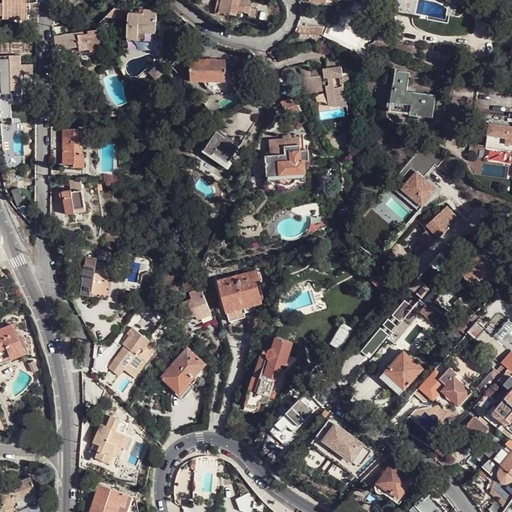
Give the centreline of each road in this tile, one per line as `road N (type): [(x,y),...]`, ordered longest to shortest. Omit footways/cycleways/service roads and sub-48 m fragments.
road 1 (residential): [(46,0),(41,227),(52,281)]
road 2 (tertiary): [(317,511),(217,438),(186,440),(166,458),(162,511)]
road 3 (residential): [(467,511),(425,464),(327,396)]
road 4 (unclassified): [(66,452),(60,384),(34,294)]
road 5 (residential): [(292,0),(294,13),(280,36),(254,43),(209,29),(173,0)]
